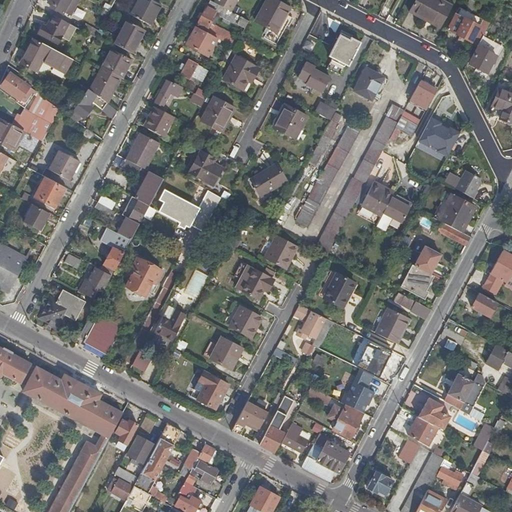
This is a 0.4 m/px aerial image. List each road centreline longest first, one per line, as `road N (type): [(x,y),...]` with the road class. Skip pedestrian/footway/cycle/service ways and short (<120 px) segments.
road 1 (residential): [(13,326),(185,0)]
road 2 (residential): [(489,217),(338,501)]
road 3 (residential): [(322,0),(443,62),(509,181)]
road 4 (tertiary): [(219,437),(13,326)]
road 5 (unknown): [(405,42),(317,230)]
road 6 (residential): [(241,154),(318,0)]
road 7 (residential): [(300,291),(219,437)]
